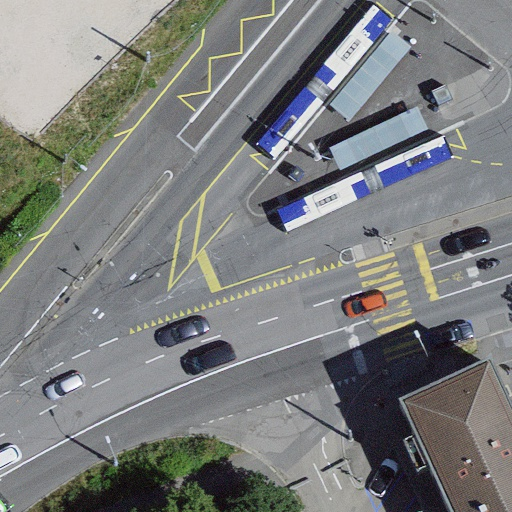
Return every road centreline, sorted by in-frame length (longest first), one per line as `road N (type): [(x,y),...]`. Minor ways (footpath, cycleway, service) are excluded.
road 1 (secondary): [(268,350),(175,386),(0,475)]
road 2 (secondary): [(511,273),(268,350)]
road 3 (residential): [(268,350),(335,511)]
